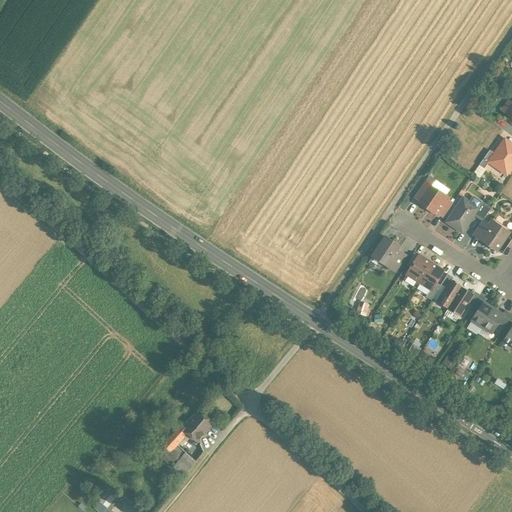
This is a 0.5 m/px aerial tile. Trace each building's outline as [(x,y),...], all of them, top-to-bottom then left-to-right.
[(494,154),(488,162),(489,162),(506,175),(511,166),(511,144),(504,139),(494,154)] [(489,150),(479,165),(484,169),(489,162),(488,162),(494,154),(489,150)] [(448,198),(431,186),(419,203),(420,204),(420,205),(426,209),(427,209),(436,215),(437,214),(447,200),(448,198)] [(481,202),(473,197),(469,203),(477,209),(481,202)] [(463,199),(447,222),(461,232),(473,215),(477,209),(469,203),(463,199)] [(447,200),(437,214),(443,218),(453,204),(447,200)] [(490,209),(481,202),(477,209),(473,215),(482,221),(490,209)] [(482,221),(473,235),(481,240),(490,227),(482,221)] [(490,227),(481,240),(496,251),(509,233),(494,222),(490,227)] [(393,242),(385,237),(373,255),(380,259),(379,261),(387,266),(388,266),(387,265),(397,250),(398,250),(399,248),(391,243),(393,242)] [(397,250),(387,265),(388,266),(395,271),(406,256),(398,250),(397,250)] [(414,253),(406,265),(411,269),(419,256),(414,253)] [(411,269),(407,275),(419,282),(431,264),(419,256),(411,269)] [(431,264),(419,282),(430,289),(431,290),(435,283),(443,271),(431,264)] [(453,278),(447,274),(440,286),(441,285),(446,288),(451,281),(453,278)] [(451,281),(446,288),(438,302),(448,308),(461,288),(451,281)] [(431,290),(430,289),(426,297),(431,301),(440,286),(435,283),(431,290)] [(461,288),(448,308),(460,316),(468,302),(473,296),(472,295),(461,288)] [(474,292),(472,295),(473,296),(468,302),(473,305),(479,295),(474,292)] [(479,295),(473,305),(480,310),(484,303),(484,304),(487,300),(479,295)] [(360,300),(356,317),(368,319),(371,303),(360,300)] [(480,310),(472,321),(482,327),(493,309),(484,304),(484,303),(480,310)] [(502,315),(493,309),(482,327),(492,333),(498,323),(503,316),(502,315)] [(511,315),(505,311),(502,315),(503,316),(498,323),(504,327),(511,315)] [(511,326),(503,341),(511,346),(511,326)] [(199,412),(188,424),(185,421),(169,438),(176,444),(188,432),(197,441),(212,424),(199,412)] [(169,438),(156,453),(183,476),(195,462),(176,444),(169,438)] [(100,499),(110,509),(121,497),(110,487),(100,499)]
